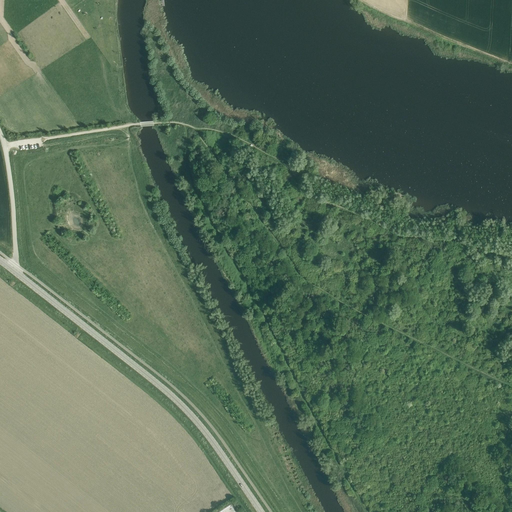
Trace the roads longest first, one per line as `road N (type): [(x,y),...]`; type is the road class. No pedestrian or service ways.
road 1 (secondary): [(261,511),(181,405),(9,267)]
road 2 (unclassified): [(5,145),(154,123)]
road 3 (unclassified): [(9,267),(16,254),(5,145)]
